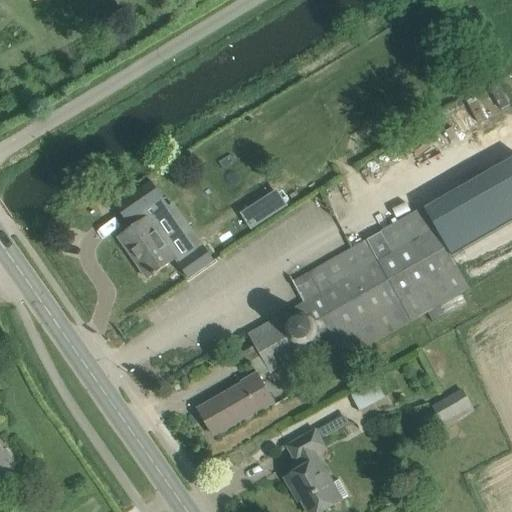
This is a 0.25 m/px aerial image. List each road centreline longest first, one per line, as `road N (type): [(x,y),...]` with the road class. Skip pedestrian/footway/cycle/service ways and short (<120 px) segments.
road 1 (secondary): [(189,511),(0,239)]
road 2 (unclassified): [(0,153),(254,0)]
